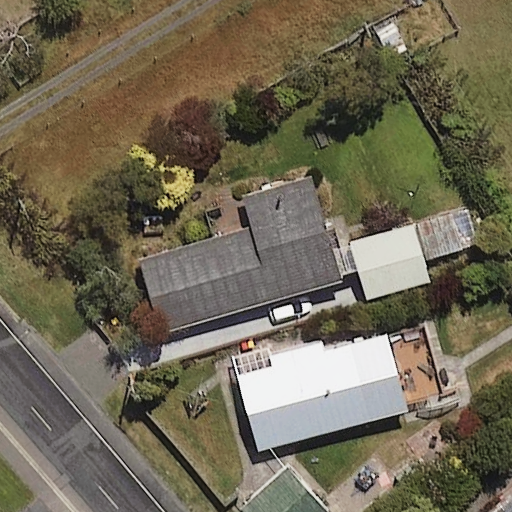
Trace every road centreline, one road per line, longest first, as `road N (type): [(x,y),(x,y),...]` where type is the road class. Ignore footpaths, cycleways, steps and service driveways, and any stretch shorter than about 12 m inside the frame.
road 1 (track): [(198,0),(0,125)]
road 2 (tertiary): [(124,511),(0,367)]
